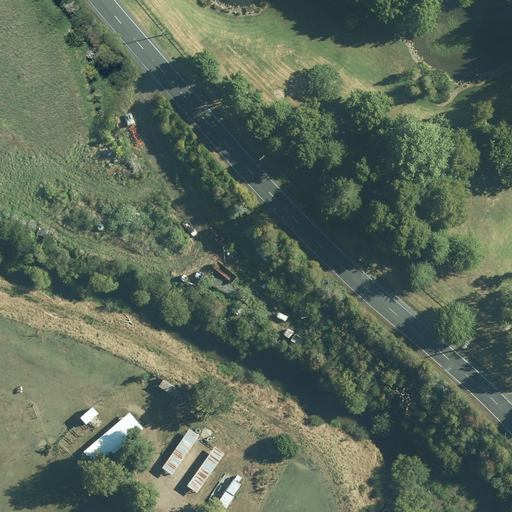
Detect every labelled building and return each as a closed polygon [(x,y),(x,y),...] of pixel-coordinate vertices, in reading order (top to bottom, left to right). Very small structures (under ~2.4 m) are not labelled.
[(197,161),(170,129),(161,136),(188,168),(197,161)] [(245,259),(217,232),(209,240),(237,268),(245,259)] [(273,261),(260,246),(254,251),(267,266),(273,261)] [(202,284),(198,293),(218,303),(222,295),(202,284)] [(162,379),(158,387),(175,397),(179,390),(162,379)] [(171,476),(198,435),(188,428),(161,469),(171,476)] [(198,494),(223,453),(213,447),(188,487),(198,494)] [(235,502),(243,490),(235,484),(227,496),(235,502)]
